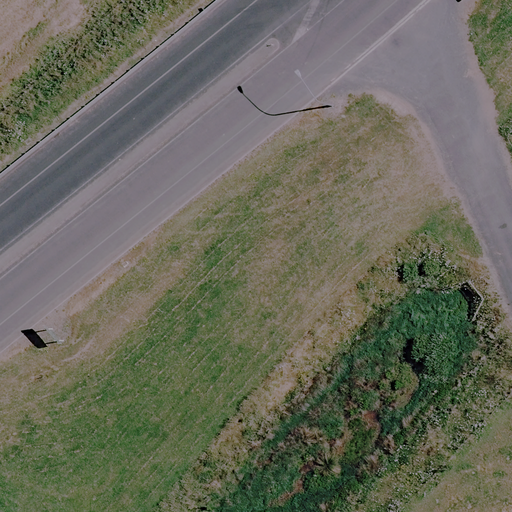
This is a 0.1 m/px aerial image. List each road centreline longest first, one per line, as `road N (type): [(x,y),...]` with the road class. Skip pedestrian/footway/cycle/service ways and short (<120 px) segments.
road 1 (unclassified): [(371,0),(0,306)]
road 2 (unclassified): [(0,227),(287,0)]
